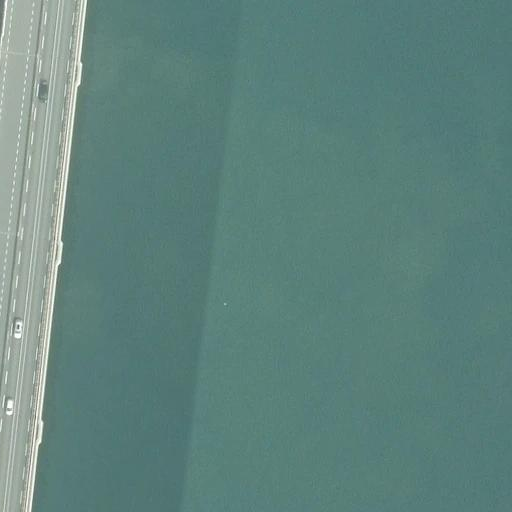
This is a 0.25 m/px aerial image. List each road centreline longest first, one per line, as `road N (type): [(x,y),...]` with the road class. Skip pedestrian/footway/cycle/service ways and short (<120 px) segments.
road 1 (primary): [(3,511),(59,0)]
road 2 (unclassified): [(0,211),(22,0)]
